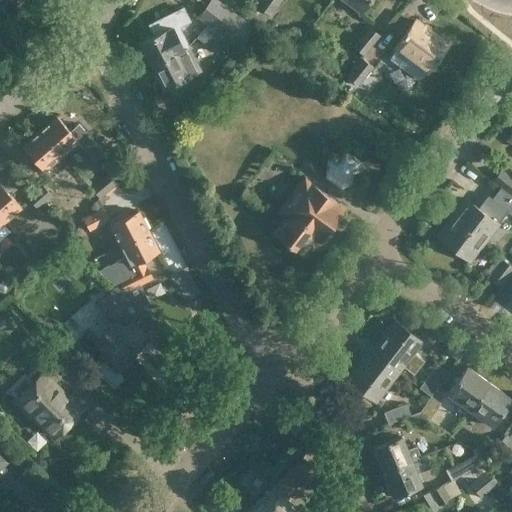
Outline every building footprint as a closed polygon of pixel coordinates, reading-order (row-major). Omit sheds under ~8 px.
[(222,20),(231,9),(219,0),(208,0),(204,6),(222,20)] [(256,0),(254,3),(271,15),(282,0),(256,0)] [(346,0),(361,11),(369,0),(346,0)] [(222,20),(204,6),(196,17),(207,25),(214,30),(222,20)] [(222,20),(214,30),(216,31),(225,38),(241,16),(231,9),(222,20)] [(241,16),(225,38),(238,48),(255,26),(244,18),(241,16)] [(427,74),(450,43),(416,16),(392,48),(395,50),(389,58),(418,80),(424,72),(427,74)] [(177,23),(140,43),(150,64),(182,48),(188,45),(177,23)] [(212,47),(221,35),(216,31),(214,30),(207,25),(197,36),(212,47)] [(352,45),(363,55),(380,35),(369,25),(352,45)] [(182,49),(182,48),(150,64),(162,88),(199,69),(187,47),(182,49)] [(357,85),(373,66),(361,56),(345,75),(357,85)] [(56,116),(39,132),(59,154),(75,140),(94,160),(103,151),(77,123),(69,131),(56,116)] [(59,154),(39,132),(22,147),(42,170),(59,154)] [(361,160),(345,149),(327,156),(325,176),(340,188),(358,180),(361,160)] [(511,177),(500,168),(491,180),(511,196),(511,177)] [(116,184),(107,174),(90,188),(99,200),(116,184)] [(279,212),(284,216),(272,233),(300,253),(312,236),(318,240),(343,206),(304,177),(279,212)] [(0,184),(0,217),(2,221),(19,205),(0,184)] [(42,184),(34,191),(44,202),(52,195),(42,184)] [(261,199),(244,186),(234,199),(251,212),(261,199)] [(44,202),(34,191),(27,197),(37,208),(44,202)] [(464,198),(452,213),(469,226),(463,233),(473,241),(479,246),(496,223),(464,198)] [(110,220),(109,219),(104,207),(83,217),(89,230),(108,221),(110,220)] [(120,213),(109,219),(110,220),(108,221),(110,224),(109,225),(119,245),(146,231),(136,211),(122,218),(120,213)] [(467,261),(479,246),(473,241),(463,233),(469,226),(452,213),(435,236),(467,261)] [(157,251),(146,231),(119,245),(129,265),(140,259),(144,267),(117,280),(125,291),(151,279),(149,275),(159,270),(151,254),(157,251)] [(503,259),(502,259),(488,276),(500,286),(511,269),(511,262),(504,257),(503,259)] [(65,266),(75,278),(84,270),(73,258),(65,266)] [(145,331),(157,319),(115,285),(94,304),(103,314),(111,323),(95,336),(92,339),(103,351),(98,355),(116,374),(142,350),(138,346),(149,336),(145,331)] [(393,317),(369,348),(399,372),(404,367),(413,374),(424,360),(414,352),(423,341),(393,317)] [(21,342),(42,364),(59,347),(45,333),(43,335),(35,328),(21,342)] [(399,372),(369,348),(345,379),(376,402),(399,372)] [(419,387),(430,395),(447,371),(436,363),(419,387)] [(469,409),(489,381),(466,364),(446,393),(469,409)] [(83,409),(43,369),(11,402),(28,419),(30,417),(52,440),(83,409)] [(511,397),(489,381),(469,409),(491,426),(511,397)] [(427,421),(440,402),(430,395),(419,411),(427,421)] [(387,423),(410,414),(406,403),(383,411),(387,423)] [(427,421),(419,411),(401,418),(405,429),(427,421)] [(511,440),(505,433),(497,442),(496,443),(508,455),(511,450),(511,440)] [(416,445),(405,449),(400,436),(372,447),(381,471),(409,460),(420,456),(416,445)] [(487,436),(476,452),(485,461),(485,460),(496,443),(497,442),(487,436)] [(0,437),(0,488),(17,472),(0,456),(0,448),(6,442),(0,437)] [(258,499),(251,506),(256,511),(296,511),(287,503),(316,474),(324,481),(329,475),(325,465),(325,464),(307,450),(299,460),(260,499),(258,499)] [(485,461),(476,452),(445,469),(451,480),(471,468),(485,461)] [(409,460),(381,471),(391,494),(419,483),(409,460)] [(485,460),(485,461),(471,468),(477,476),(478,476),(487,468),(488,470),(491,467),(485,460)] [(487,468),(478,476),(489,489),(498,482),(488,470),(487,468)] [(477,476),(469,483),(480,497),(489,489),(478,476),(477,476)] [(429,491),(438,505),(450,498),(441,484),(429,491)]
